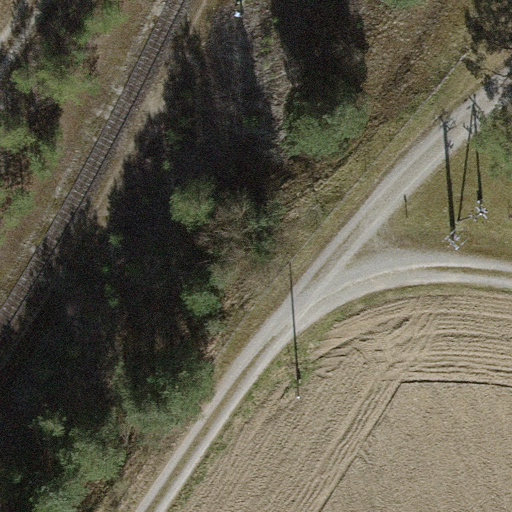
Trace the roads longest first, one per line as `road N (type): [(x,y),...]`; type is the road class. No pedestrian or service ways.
road 1 (track): [(173,511),(275,366),(326,276)]
road 2 (track): [(326,276),(423,162),(511,84)]
road 3 (track): [(326,276),(464,266),(511,276)]
